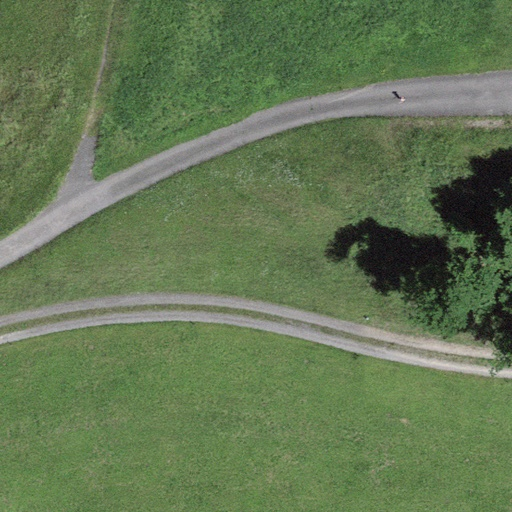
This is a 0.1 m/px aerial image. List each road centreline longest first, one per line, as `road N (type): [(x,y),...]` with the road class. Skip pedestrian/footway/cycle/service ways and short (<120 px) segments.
road 1 (track): [(511,366),(193,319),(0,340)]
road 2 (track): [(119,0),(69,216)]
